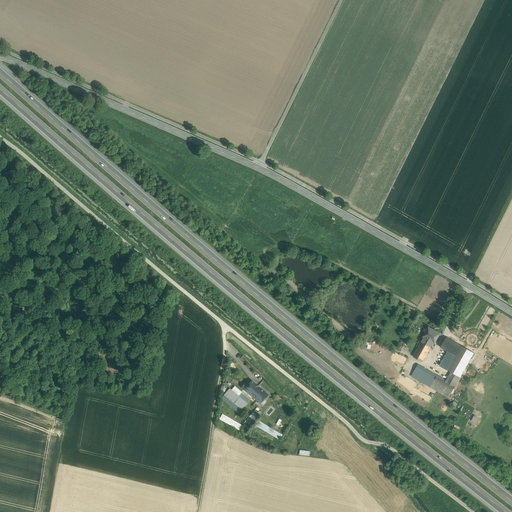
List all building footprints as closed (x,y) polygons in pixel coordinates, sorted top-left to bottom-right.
[(424,337),(434,342),(435,343),(440,333),(429,327),(423,336),(424,337)] [(434,342),(424,337),(421,342),(431,347),(434,342)] [(474,353),(446,337),(441,347),(448,352),(454,355),(447,369),(451,372),(447,379),(447,381),(444,386),(434,381),(432,384),(430,387),(448,398),(474,353)] [(431,347),(421,342),(413,356),(422,362),(431,347)] [(389,366),(401,371),(406,357),(394,352),(389,366)] [(448,352),(440,366),(447,369),(454,355),(448,352)] [(437,376),(418,365),(414,373),(424,379),(432,384),(434,381),(437,376)] [(411,377),(422,382),(424,379),(414,373),(411,377)] [(447,381),(437,376),(434,381),(444,386),(447,381)] [(432,384),(424,379),(422,382),(430,387),(432,384)] [(261,388),(251,380),(247,385),(244,389),(253,397),(261,388)] [(240,397),(230,388),(224,394),(234,403),(240,397)] [(261,388),(253,397),(260,403),(268,394),(261,388)] [(234,403),(224,394),(219,399),(238,414),(247,403),(240,397),(234,403)] [(254,414),(244,426),(249,430),(259,418),(254,414)] [(222,418),(219,422),(241,434),(243,429),(222,418)] [(263,423),(260,428),(280,440),(283,434),(263,423)] [(256,430),(254,433),(275,446),(277,443),(256,430)]
